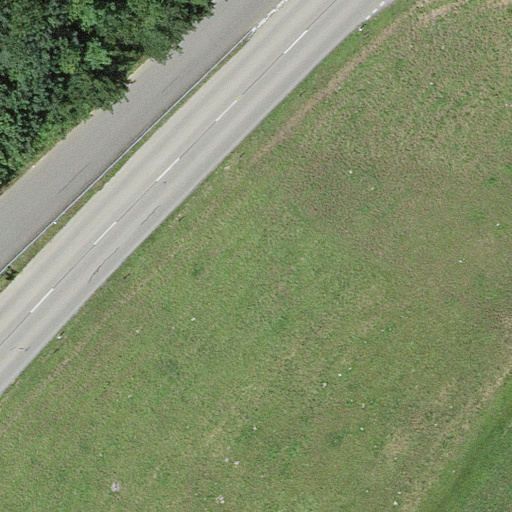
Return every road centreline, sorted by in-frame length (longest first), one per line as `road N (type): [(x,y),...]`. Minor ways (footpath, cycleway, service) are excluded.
road 1 (tertiary): [(0,358),(343,0)]
road 2 (tertiary): [(241,0),(0,232)]
road 3 (track): [(0,112),(231,0)]
